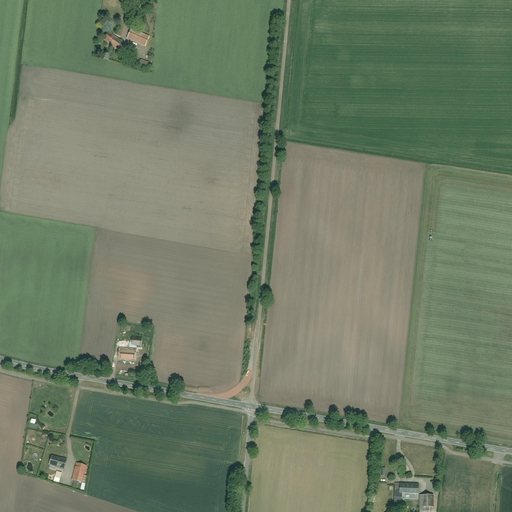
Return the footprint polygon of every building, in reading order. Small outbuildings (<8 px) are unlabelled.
[(130,30),(128,37),(145,44),(147,36),(130,30)] [(128,47),(106,33),(102,39),(111,45),(109,48),(122,56),(128,47)] [(131,57),(128,65),(147,72),(149,65),(131,57)] [(141,338),(130,337),(130,343),(126,342),(125,352),(120,351),(119,360),(135,362),(136,347),(140,347),(141,338)] [(64,460),(50,456),(47,465),(62,469),(64,460)] [(84,466),(75,465),(72,479),(81,481),(84,466)] [(401,503),(402,499),(418,500),(418,485),(395,484),(394,503),(401,503)] [(431,511),(431,496),(419,496),(419,511),(431,511)]
